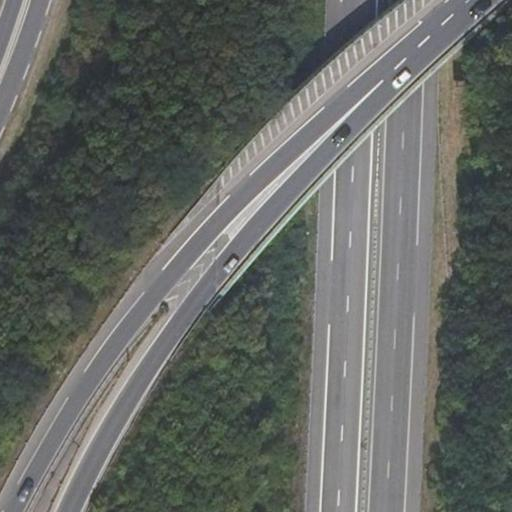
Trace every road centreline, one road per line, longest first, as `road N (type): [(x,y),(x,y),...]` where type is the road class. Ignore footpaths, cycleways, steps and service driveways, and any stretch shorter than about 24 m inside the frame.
road 1 (primary): [(385,78),(348,95),(231,205),(170,276),(75,400),(14,511)]
road 2 (motorway): [(385,78),(374,104),(252,228),(198,301),(126,403),(69,511)]
road 3 (motorway): [(358,0),(336,511)]
road 4 (motorway): [(387,511),(408,0)]
road 5 (primary): [(0,116),(41,0)]
